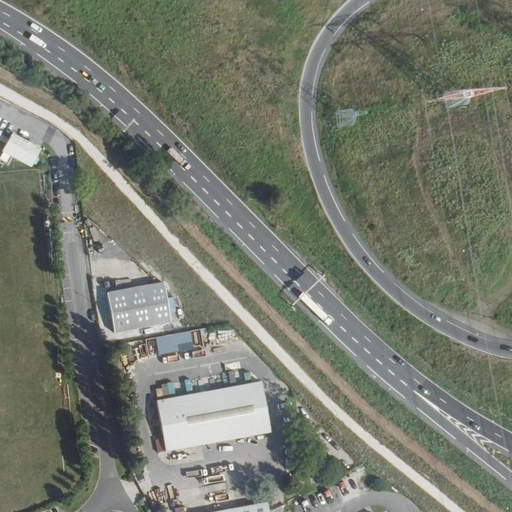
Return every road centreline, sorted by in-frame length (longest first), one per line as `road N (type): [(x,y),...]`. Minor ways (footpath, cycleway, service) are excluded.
road 1 (motorway): [(0,11),(138,113),(356,336)]
road 2 (motorway): [(511,352),(471,340),(409,304),(368,265),(324,191),(310,145),(307,87),(325,37),(359,0)]
road 3 (residential): [(105,491),(107,459),(71,231)]
road 4 (primary): [(356,336),(448,431),(511,482)]
road 5 (motorway): [(356,336),(511,443)]
road 6 (unclassified): [(0,108),(59,145),(71,231)]
